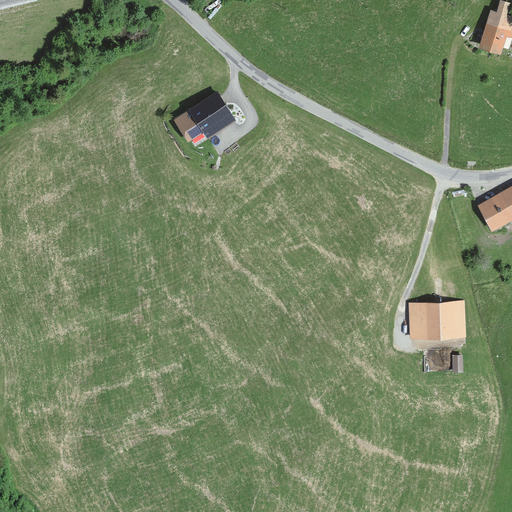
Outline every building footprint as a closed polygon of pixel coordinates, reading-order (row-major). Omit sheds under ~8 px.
[(510,8),(494,2),(490,12),(485,10),(472,48),(494,55),(500,37),(506,38),(511,19),(511,18),(507,17),(510,8)] [(207,138),(235,120),(217,92),(174,119),(188,141),(202,131),(207,138)] [(511,185),(476,206),(490,230),(511,217),(511,185)] [(463,336),(462,300),(407,302),(408,338),(463,336)] [(465,351),(454,351),(454,369),(464,369),(465,351)]
